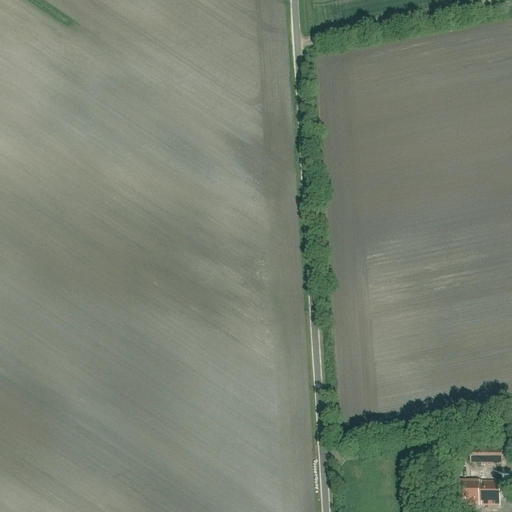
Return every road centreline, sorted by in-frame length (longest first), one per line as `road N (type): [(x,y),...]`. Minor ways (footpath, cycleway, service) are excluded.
road 1 (unclassified): [(291,0),(321,511)]
road 2 (unknown): [(317,441),(417,431),(420,510),(507,502)]
road 3 (unknown): [(417,431),(503,419),(507,502)]
